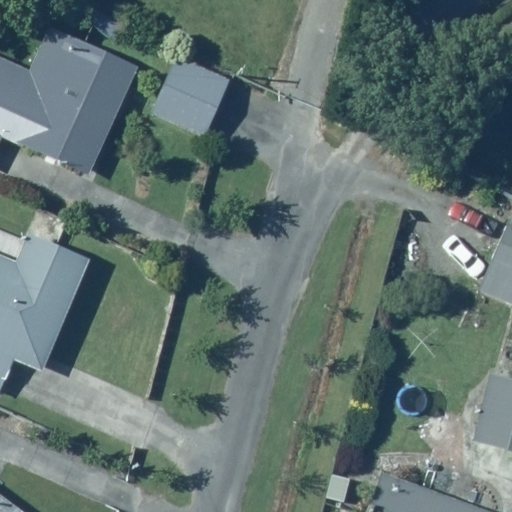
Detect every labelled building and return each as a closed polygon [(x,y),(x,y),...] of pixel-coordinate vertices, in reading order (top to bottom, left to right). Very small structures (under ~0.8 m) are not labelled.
[(27,71),(0,60),(0,141),(91,175),(135,58),(45,24),(27,71)] [(225,73),(175,54),(151,117),(202,136),(225,73)] [(40,369),(86,254),(93,237),(39,216),(21,261),(0,253),(0,383),(11,358),(40,369)] [(511,222),(505,219),(474,292),(511,308),(511,222)] [(511,379),(484,372),(466,439),(511,451),(511,379)] [(474,511),(375,473),(371,481),(343,470),(331,501),(357,511),(364,511),(368,503),(377,506),(374,511),(474,511)] [(0,511),(13,511),(0,501),(0,511)]
